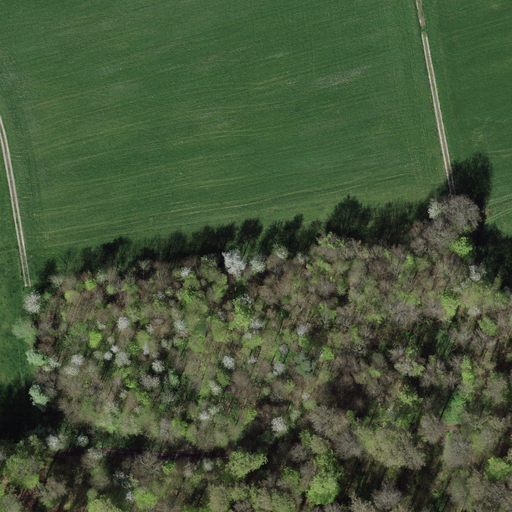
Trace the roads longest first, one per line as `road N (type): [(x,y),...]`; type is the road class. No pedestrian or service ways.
road 1 (track): [(85,450),(290,449),(511,411)]
road 2 (track): [(511,188),(457,198),(417,0)]
road 3 (track): [(0,125),(24,271)]
